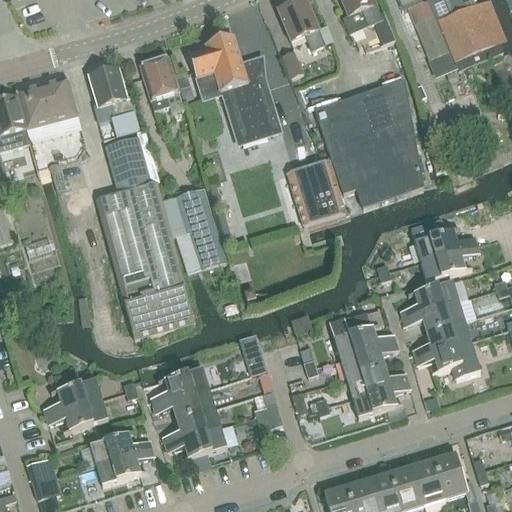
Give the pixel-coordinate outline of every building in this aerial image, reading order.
[(376,10),(377,10),(372,0),(339,0),(349,22),(362,16),(368,31),(382,25),(376,10)] [(396,0),(398,4),(403,2),(408,13),(409,12),(424,6),(421,0),(396,0)] [(291,47),(305,41),(311,56),(325,50),(318,35),(319,35),(306,4),(278,16),(291,47)] [(409,12),(408,13),(430,65),(429,66),(435,82),(457,73),(456,71),(455,71),(448,57),(450,56),(435,20),(428,4),(424,6),(409,12)] [(439,25),(455,66),(499,49),(483,7),(439,25)] [(206,105),(226,98),(241,149),(280,137),(264,83),(248,88),(234,45),(207,53),(209,58),(190,63),(197,86),(200,85),(206,105)] [(281,58),(291,81),(303,77),(293,53),(281,58)] [(155,117),(171,112),(173,117),(185,114),(169,61),(163,63),(160,61),(154,63),(152,67),(141,70),(155,117)] [(117,74),(91,81),(100,112),(114,108),(118,122),(112,124),(117,142),(140,135),(130,102),(125,103),(117,74)] [(17,97),(29,141),(36,139),(34,132),(78,120),(68,83),(17,97)] [(404,85),(315,114),(343,198),(409,175),(415,195),(423,192),(423,191),(404,85)] [(0,156),(28,149),(16,103),(0,106),(0,156)] [(480,121),(464,126),(469,143),(485,138),(480,121)] [(118,198),(151,189),(138,142),(106,151),(118,198)] [(444,155),(430,159),(435,177),(449,174),(444,155)] [(287,177),(304,231),(346,218),(329,164),(287,177)] [(172,244),(162,208),(157,188),(151,189),(118,198),(102,203),(98,210),(135,344),(195,328),(172,244)] [(202,274),(227,266),(204,194),(162,208),(172,244),(190,238),(202,274)] [(0,207),(0,249),(13,245),(1,207),(0,207)] [(420,266),(475,249),(472,241),(455,246),(452,235),(414,247),(420,266)] [(426,286),(464,275),(460,263),(477,258),(475,249),(420,266),(426,286)] [(387,270),(377,273),(379,280),(389,277),(387,270)] [(389,277),(379,280),(381,287),(391,284),(389,277)] [(497,296),(507,293),(506,290),(504,284),(494,287),(497,296)] [(461,285),(415,300),(418,311),(401,316),(403,324),(459,307),(466,305),(461,285)] [(509,299),(507,293),(497,296),(499,302),(509,299)] [(459,307),(403,324),(405,332),(423,327),(426,339),(465,327),(459,307)] [(343,324),(328,329),(340,365),(395,348),(392,340),(374,346),(371,333),(348,340),(343,324)] [(413,356),(415,364),(471,347),(465,327),(426,339),(430,351),(413,356)] [(259,351),(256,339),(239,344),(243,356),(259,351)] [(418,372),(435,367),(438,378),(451,374),(455,387),(481,379),(471,347),(415,364),(418,372)] [(395,348),(340,365),(346,385),(383,373),(379,362),(398,357),(395,348)] [(306,376),(316,373),(313,363),(303,366),(306,376)] [(386,385),(383,373),(346,385),(352,405),(407,387),(404,379),(386,385)] [(153,409),(208,393),(202,374),(165,385),(168,396),(151,402),(153,409)] [(61,407),(44,412),(46,420),(102,404),(96,384),(80,389),(76,375),(54,382),(61,407)] [(135,393),(134,387),(133,386),(124,388),(126,396),(135,393)] [(409,396),(407,387),(352,405),(358,424),(395,412),(391,402),(409,396)] [(135,393),(126,396),(128,403),(137,401),(135,393)] [(176,424),(214,412),(208,393),(153,409),(155,417),(172,412),(176,424)] [(315,405),(318,415),(328,412),(325,402),(315,405)] [(107,423),(102,404),(46,420),(49,428),(66,423),(69,434),(107,423)] [(255,421),(277,415),(275,407),(253,414),(255,421)] [(220,432),(214,412),(176,424),(179,436),(162,441),(164,449),(220,432)] [(281,428),(277,415),(255,421),(259,435),(281,428)] [(226,452),(220,432),(164,449),(167,456),(184,451),(188,463),(226,452)] [(150,453),(148,445),(130,450),(126,439),(89,450),(95,470),(150,453)] [(153,462),(150,453),(95,470),(101,489),(138,478),(135,467),(153,462)] [(432,458),(446,503),(467,497),(469,505),(477,503),(471,483),(464,485),(456,459),(444,463),(442,455),(432,458)] [(446,503),(432,458),(422,461),(424,469),(412,472),(424,510),(446,503)] [(481,462),(472,465),(477,478),(485,475),(481,462)] [(27,470),(32,489),(55,482),(50,463),(27,470)] [(416,511),(424,510),(412,472),(400,476),(398,468),(388,471),(400,511),(416,511)] [(400,511),(388,471),(367,478),(369,485),(377,511),(400,511)] [(485,475),(477,478),(480,488),(489,486),(485,475)] [(377,511),(369,485),(357,489),(355,481),(345,484),(353,511),(377,511)] [(55,482),(32,489),(37,505),(60,498),(55,482)] [(338,495),(324,499),(327,511),(353,511),(345,484),(335,487),(338,495)] [(0,508),(5,507),(15,504),(14,498),(0,501),(0,508)]
